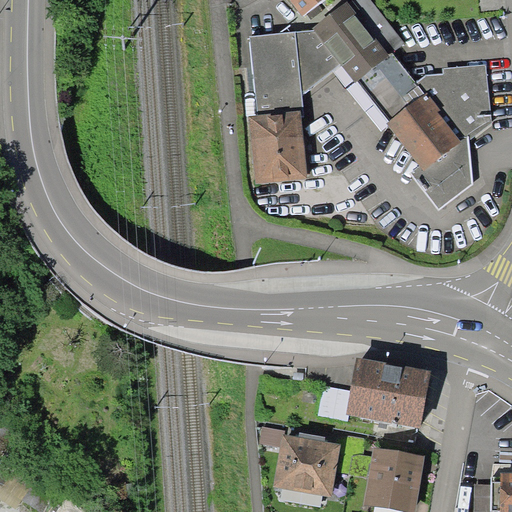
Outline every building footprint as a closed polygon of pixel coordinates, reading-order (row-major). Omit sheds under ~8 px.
[(255,123),(295,119),(295,120),(302,119),(300,98),(340,67),(423,173),(466,139),(465,137),(483,123),(478,75),(465,76),(465,74),(423,78),(413,86),(389,56),(401,46),(364,0),(357,0),(314,34),(246,40),(255,123)] [(286,0),(301,18),(324,0),(286,0)] [(298,141),(295,120),(295,119),(255,123),(249,124),(255,185),(301,181),(301,177),(306,176),(302,141),(298,141)] [(356,365),(351,394),(346,418),(372,422),(372,424),(389,428),(390,426),(416,431),(425,378),(356,365)] [(345,423),(346,418),(351,394),(321,388),(315,418),(345,423)] [(274,488),(300,492),(309,440),(298,438),(297,444),(282,442),(274,488)] [(336,468),(348,470),(353,439),(346,438),(341,439),(336,468)] [(321,442),(309,440),(300,492),(326,497),(334,451),(319,448),(321,442)] [(0,471),(12,454),(0,446),(0,471)] [(370,478),(365,507),(392,511),(409,511),(418,461),(374,454),(373,460),(357,457),(351,458),(348,474),(370,478)] [(37,511),(55,511),(69,492),(18,458),(0,485),(17,496),(16,497),(37,511)] [(473,492),(472,511),(511,511),(511,479),(489,479),(488,492),(473,492)]
